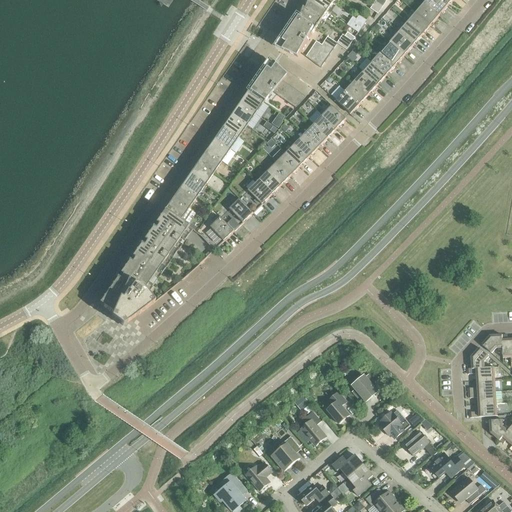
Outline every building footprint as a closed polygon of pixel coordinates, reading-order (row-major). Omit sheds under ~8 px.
[(305,4),(303,9),(322,21),(327,12),(309,0),(307,6),(305,5),(305,4)] [(309,0),(327,12),(333,4),(327,0),(309,0)] [(439,0),(427,0),(424,4),(439,17),(448,7),(439,0)] [(375,2),(373,6),(379,10),(382,6),(375,2)] [(424,4),(415,13),(431,27),(439,17),(424,4)] [(379,10),(373,6),(370,9),(377,14),(379,10)] [(299,13),(298,17),(316,30),(322,21),(303,9),(301,14),(299,13),(300,13),(299,13)] [(415,13),(407,23),(422,37),(431,27),(415,13)] [(359,16),(357,20),(363,24),(366,20),(359,16)] [(316,30),(298,17),(293,31),(290,28),(282,41),(301,54),(311,35),(312,36),(316,30)] [(363,24),(357,20),(354,23),(361,28),(363,24)] [(407,23),(398,33),(413,47),(416,44),(422,37),(407,23)] [(345,37),(351,41),(354,38),(348,33),(345,37)] [(398,33),(389,43),(404,57),(407,54),(413,47),(398,33)] [(389,43),(381,53),(396,67),(398,64),(404,57),(389,43)] [(350,54),(347,57),(353,63),(358,59),(356,57),(360,53),(355,48),(351,53),(350,54)] [(381,53),(372,63),(387,76),(396,67),(381,53)] [(267,59),(245,91),(247,92),(263,103),(272,92),(295,108),(305,98),(282,81),(285,77),(267,59)] [(372,63),(363,73),(378,86),(387,76),(372,63)] [(363,73),(354,82),(369,96),(378,86),(363,73)] [(354,82),(345,92),(360,106),(362,103),(369,96),(354,82)] [(239,103),(239,104),(254,115),(263,103),(247,92),(244,96),(239,103)] [(360,106),(345,92),(336,102),(351,116),(360,106)] [(231,115),(246,126),(254,115),(239,104),(236,108),(231,115)] [(332,106),(322,116),(337,130),(346,120),(332,106)] [(223,127),(222,127),(238,138),(246,126),(231,115),(228,119),(223,127)] [(322,116),(313,126),(328,140),(330,137),(337,130),(322,116)] [(276,118),(271,125),(277,129),(282,122),(276,118)] [(313,126),(304,135),(319,149),(328,140),(313,126)] [(214,139),(230,150),(238,138),(222,127),(220,131),(214,139)] [(304,135),(295,144),(309,159),(319,149),(304,135)] [(206,151),(221,162),(230,150),(214,139),(211,143),(206,151)] [(271,140),(266,145),(271,149),(276,145),(271,140)] [(295,144),(286,154),(300,168),(303,165),(309,159),(295,144)] [(198,162),(197,163),(213,174),(221,162),(206,151),(203,155),(198,162)] [(286,154),(277,163),(291,177),(300,168),(286,154)] [(190,174),(189,175),(205,186),(213,174),(197,163),(195,167),(190,174)] [(277,163),(267,172),(281,187),(291,177),(277,163)] [(267,172),(258,182),(272,196),(281,187),(267,172)] [(181,186),(197,197),(205,186),(189,175),(186,179),(181,186)] [(258,182),(239,200),(253,215),(272,196),(258,182)] [(173,198),(188,209),(197,197),(181,186),(178,190),(173,198)] [(165,210),(164,211),(180,221),(180,222),(185,225),(193,213),(188,209),(173,198),(170,202),(165,210)] [(230,209),(220,218),(234,233),(246,221),(253,215),(239,200),(230,209)] [(103,299),(99,304),(101,305),(103,306),(103,307),(111,313),(112,314),(113,314),(117,317),(127,324),(130,321),(138,315),(145,310),(154,303),(153,303),(146,293),(144,290),(152,278),(155,274),(164,261),(165,261),(167,257),(176,245),(179,240),(187,228),(188,228),(188,227),(185,225),(180,222),(180,221),(164,211),(163,212),(164,212),(160,217),(159,217),(158,218),(159,219),(155,224),(153,228),(152,227),(151,229),(152,229),(150,231),(148,234),(147,235),(144,241),(143,241),(141,245),(140,244),(139,246),(140,246),(138,248),(136,251),(135,252),(132,258),(131,258),(129,262),(128,261),(128,262),(128,263),(127,265),(125,268),(124,268),(123,269),(124,269),(120,275),(117,278),(116,279),(116,280),(114,283),(113,285),(112,284),(111,286),(112,286),(108,291),(107,292),(104,298),(103,297),(102,298),(103,299)] [(234,233),(220,218),(211,227),(201,237),(214,251),(227,239),(234,233)] [(496,349),(502,349),(502,336),(490,337),(482,346),(491,354),(496,349)] [(511,367),(511,340),(507,340),(507,336),(502,336),(502,349),(503,359),(510,358),(511,367)] [(471,358),(472,369),(472,370),(484,369),(484,362),(489,357),(479,349),(471,358)] [(476,374),(477,381),(495,380),(494,368),(484,369),(472,370),(472,369),(467,370),(467,375),(476,374)] [(353,386),(366,402),(378,393),(364,377),(353,386)] [(468,389),(468,394),(495,392),(495,380),(477,381),(477,389),(468,389)] [(478,398),(478,405),(496,404),(495,392),(468,394),(469,399),(478,398)] [(342,407),(346,403),(338,393),(329,401),(333,406),(327,411),(339,425),(349,417),(342,407)] [(303,396),(294,403),(301,412),(310,404),(303,396)] [(496,404),(478,405),(479,412),(470,413),(470,418),(497,417),(496,404)] [(382,423),(379,426),(389,437),(393,433),(397,438),(401,434),(410,426),(406,421),(397,411),(393,414),(392,415),(391,413),(381,422),(382,423)] [(313,412),(299,424),(303,429),(301,430),(315,447),(326,438),(316,426),(321,422),(313,412)] [(490,433),(499,441),(507,432),(507,431),(502,427),(502,420),(489,421),(490,433)] [(285,423),(281,426),(286,432),(290,430),(285,423)] [(506,441),(511,446),(511,444),(511,426),(507,431),(507,432),(499,441),(503,444),(506,441)] [(428,453),(433,448),(420,433),(404,446),(413,457),(424,448),(428,453)] [(295,451),(299,448),(290,438),(279,447),(281,449),(275,455),(278,458),(274,461),(283,471),(287,468),(288,469),(300,460),(295,453),(295,451)] [(257,447),(253,450),(259,457),(263,454),(261,451),(257,447)] [(433,448),(428,453),(432,457),(437,453),(433,448)] [(444,454),(429,466),(439,479),(448,471),(452,476),(464,467),(457,458),(451,463),(444,454)] [(340,470),(348,479),(364,466),(355,456),(347,463),(343,458),(333,467),(337,472),(340,470)] [(463,460),(469,468),(474,464),(466,457),(463,460)] [(268,477),(272,473),(264,464),(258,469),(256,467),(246,476),(259,492),(270,483),(265,478),(267,476),(268,477)] [(364,466),(348,479),(357,489),(354,492),(358,497),(371,486),(367,481),(372,477),(364,466)] [(238,493),(243,488),(232,475),(222,483),(226,488),(215,496),(221,503),(223,501),(232,511),(237,511),(241,509),(239,507),(246,501),(238,493)] [(469,479),(453,492),(461,503),(465,499),(469,505),(486,491),(481,485),(477,489),(469,479)] [(491,479),(487,484),(494,490),(498,485),(491,479)] [(327,488),(326,491),(329,495),(337,489),(333,484),(327,488)] [(343,484),(337,489),(341,494),(343,496),(349,491),(343,484)] [(316,499),(319,503),(329,495),(326,491),(322,486),(317,491),(313,486),(300,496),(302,498),(300,499),(305,505),(307,504),(308,505),(316,499)] [(337,489),(329,495),(334,500),(341,494),(337,489)] [(373,505),(378,511),(384,511),(397,501),(389,492),(384,496),(381,496),(377,490),(365,500),(371,507),(373,505)] [(329,495),(319,503),(323,508),(318,511),(335,511),(332,508),(337,504),(334,500),(329,495)] [(397,501),(384,511),(403,511),(405,511),(397,501)] [(511,511),(504,503),(498,507),(493,502),(492,502),(491,501),(489,501),(486,504),(486,506),(487,507),(480,511),(511,511)]
